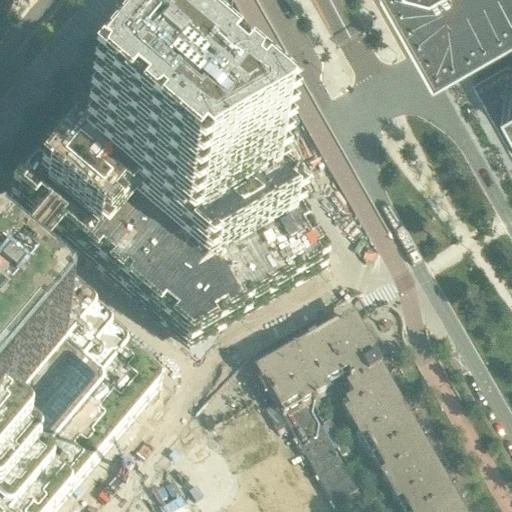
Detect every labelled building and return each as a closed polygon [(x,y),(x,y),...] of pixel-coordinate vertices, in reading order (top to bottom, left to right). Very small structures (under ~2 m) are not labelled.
[(0,0),(0,31),(26,1),(25,0),(0,0)] [(425,0),(443,31),(497,0),(425,0)] [(0,511),(69,511),(223,330),(232,325),(240,320),(262,307),(312,279),(314,278),(255,175),(243,155),(223,120),(201,83),(177,40),(171,30),(160,42),(101,112),(96,118),(77,141),(71,148),(53,169),(21,207),(22,208),(0,234),(0,511)] [(511,54),(500,61),(475,75),(503,124),(511,139),(511,54)] [(350,324),(324,339),(352,387),(378,372),(370,358),(372,355),(367,347),(364,347),(350,324)] [(333,401),(346,394),(345,391),(352,387),(324,339),(296,355),(295,354),(294,354),(293,353),(292,354),(291,354),(291,355),(290,356),(290,357),(290,358),(290,359),(257,378),(274,408),(286,429),(311,474),(316,481),(316,482),(317,482),(333,511),(342,511),(360,501),(306,406),(311,404),(321,424),(327,420),(324,414),(333,401)] [(344,419),(351,432),(395,407),(383,386),(384,383),(378,372),(352,387),(345,391),(346,394),(353,405),(345,410),(349,416),(344,419)] [(363,441),(374,461),(413,438),(414,437),(412,437),(413,434),(409,427),(406,427),(395,407),(351,432),(358,444),(363,441)] [(274,408),(266,413),(277,434),(286,429),(274,408)] [(329,424),(323,428),(340,459),(347,455),(329,424)] [(380,482),(388,494),(431,470),(419,449),(421,446),(416,439),(413,439),(413,438),(374,461),(384,479),(380,482)] [(402,501),(408,511),(428,511),(449,500),(448,499),(449,497),(445,489),(442,489),(431,470),(388,494),(394,505),(402,501)] [(358,489),(367,504),(368,504),(379,498),(374,489),(370,492),(365,485),(358,489)] [(454,511),(455,511),(456,509),(452,502),(449,502),(449,500),(428,511),(454,511)]
